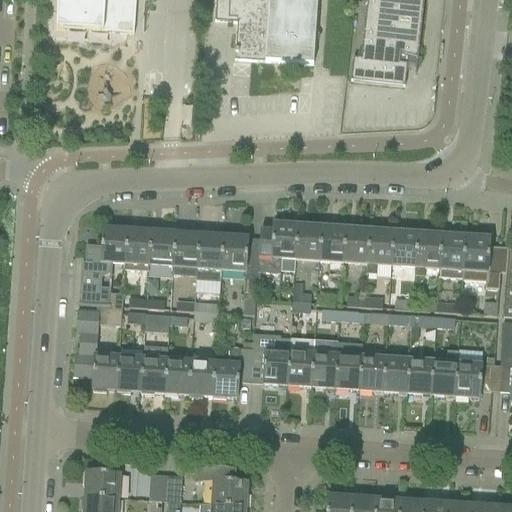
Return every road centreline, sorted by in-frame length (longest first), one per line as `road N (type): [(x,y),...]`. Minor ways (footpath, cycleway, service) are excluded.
road 1 (tertiary): [(64,200),(99,183),(422,177),(455,167)]
road 2 (residential): [(292,452),(36,435)]
road 3 (tertiary): [(36,435),(49,235),(64,200)]
road 4 (residential): [(511,467),(292,452)]
road 5 (tertiary): [(455,167),(470,127),(485,0)]
